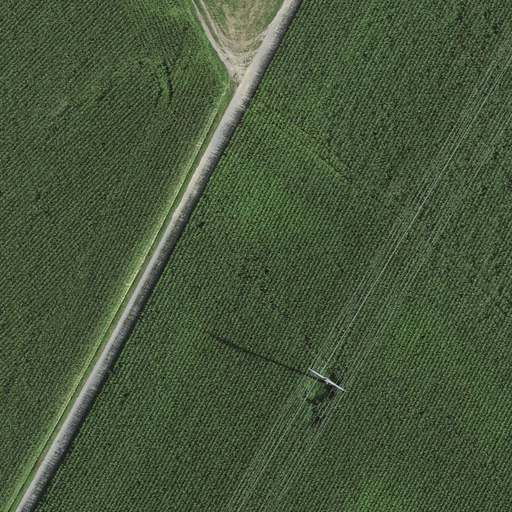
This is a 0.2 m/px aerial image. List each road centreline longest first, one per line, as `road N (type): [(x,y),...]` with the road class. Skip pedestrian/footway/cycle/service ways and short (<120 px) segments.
road 1 (track): [(243,87),(21,511)]
road 2 (track): [(293,0),(243,87),(196,0)]
